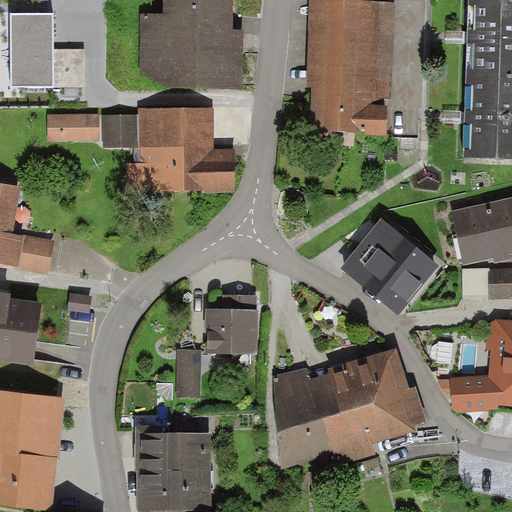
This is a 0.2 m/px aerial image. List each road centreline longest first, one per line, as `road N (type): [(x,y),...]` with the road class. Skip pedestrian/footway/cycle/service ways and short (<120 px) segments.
road 1 (unclassified): [(238,233),(389,328),(451,427),(478,449),(511,456)]
road 2 (residential): [(238,233),(173,266),(113,333),(101,380),(116,511)]
road 3 (unclassified): [(274,0),(254,186),(238,233)]
